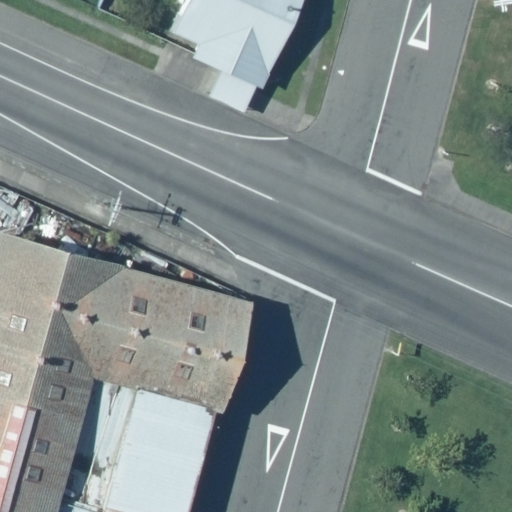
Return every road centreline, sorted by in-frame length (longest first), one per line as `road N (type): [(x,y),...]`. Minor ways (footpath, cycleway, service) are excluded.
road 1 (tertiary): [(0,77),(356,238)]
road 2 (unclassified): [(356,238),(280,511)]
road 3 (unclassified): [(413,0),(356,238)]
road 4 (tertiary): [(356,238),(511,305)]
